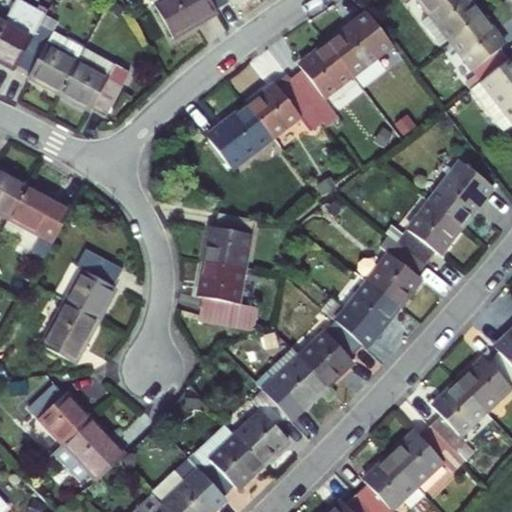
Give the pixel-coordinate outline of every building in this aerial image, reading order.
[(0,65),(14,73),(16,67),(40,24),(44,16),(14,0),(3,21),(0,19),(0,65)] [(173,41),(218,15),(215,10),(209,0),(165,0),(153,8),(173,41)] [(243,0),(209,0),(215,10),(228,4),(231,7),(243,0)] [(417,0),(431,17),(422,26),(440,50),(450,42),(481,18),(467,0),(417,0)] [(368,16),(327,47),(351,77),(391,46),(368,16)] [(503,46),(481,18),(450,42),(482,83),(510,61),(501,48),(503,46)] [(40,24),(16,67),(30,75),(28,81),(58,97),(77,62),(85,49),(40,24)] [(303,73),(292,81),(320,118),(327,127),(338,119),(322,99),(351,77),(327,47),(300,68),(303,73)] [(511,60),(510,61),(482,83),(472,91),(504,131),(511,125),(511,60)] [(77,62),(58,97),(89,114),(93,109),(106,116),(130,73),(116,66),(108,79),(77,62)] [(275,87),(247,108),(271,139),(299,117),(308,128),(320,118),(292,81),(279,91),(275,87)] [(247,108),(207,140),(231,170),(271,139),(247,108)] [(461,165),(429,206),(459,229),(490,188),(461,165)] [(0,215),(10,221),(28,187),(0,171),(0,215)] [(28,187),(10,221),(40,237),(31,254),(44,261),(72,210),(28,187)] [(429,206),(398,246),(424,266),(435,254),(439,256),(459,229),(429,206)] [(244,271),(253,222),(220,215),(216,230),(212,230),(206,263),(244,271)] [(398,246),(367,286),(398,309),(420,280),(416,276),(424,266),(398,246)] [(113,288),(121,275),(90,259),(66,302),(100,321),(116,290),(113,288)] [(235,321),(244,271),(206,263),(200,299),(203,300),(202,315),(235,321)] [(398,309),(367,286),(347,312),(332,301),(322,312),(336,324),(360,346),(373,333),(377,336),(398,309)] [(76,366),(100,321),(66,302),(42,348),(76,366)] [(336,324),(299,359),(326,388),(351,365),(348,360),(360,346),(336,324)] [(510,344),(499,354),(511,367),(511,333),(506,339),(510,344)] [(484,359),(457,384),(485,412),(511,386),(511,367),(499,354),(488,364),(484,359)] [(299,359),(262,394),(285,419),(297,408),(301,411),(326,388),(299,359)] [(440,418),(429,428),(454,454),(465,445),(459,437),(485,412),(457,384),(432,408),(440,418)] [(62,447),(91,420),(67,393),(63,396),(54,386),(27,410),(62,447)] [(285,419),(262,394),(252,403),(261,414),(235,439),(261,467),(288,442),(275,429),(285,419)] [(51,457),(85,491),(96,484),(125,456),(91,420),(62,447),(51,457)] [(223,427),(187,462),(221,498),(232,487),(237,491),(261,467),(235,439),(223,427)] [(415,434),(388,459),(415,488),(442,462),(454,474),(464,465),(454,454),(429,428),(419,437),(415,434)] [(366,487),(357,497),(370,511),(389,511),(415,488),(388,459),(363,483),(366,487)] [(221,498),(187,462),(174,475),(184,486),(161,508),(165,511),(214,511),(211,507),(221,498)] [(342,503),(332,511),(370,511),(357,497),(346,506),(342,503)]
